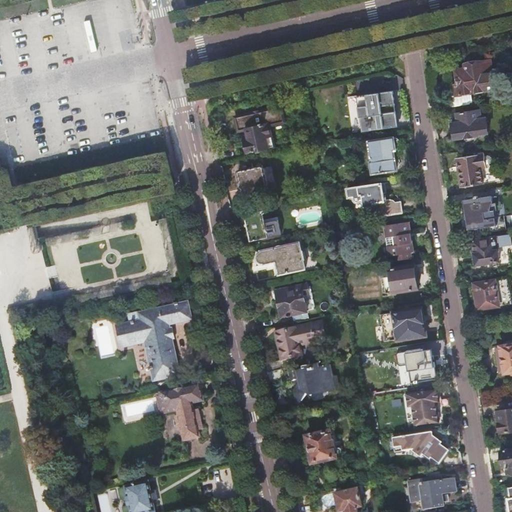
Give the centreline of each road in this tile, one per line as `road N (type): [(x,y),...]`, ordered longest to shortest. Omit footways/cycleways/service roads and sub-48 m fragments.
road 1 (residential): [(483,511),(403,7)]
road 2 (secondary): [(273,511),(212,240)]
road 3 (secondary): [(177,58),(403,7)]
road 4 (track): [(0,316),(46,511)]
road 5 (secondary): [(163,61),(212,240)]
road 6 (secondary): [(212,240),(177,58)]
road 7 (unknown): [(28,12),(63,146)]
road 8 (unknown): [(69,4),(106,137)]
road 9 (unknown): [(110,0),(145,127)]
